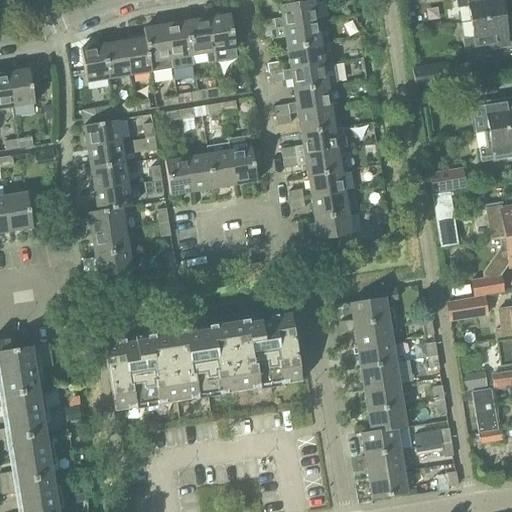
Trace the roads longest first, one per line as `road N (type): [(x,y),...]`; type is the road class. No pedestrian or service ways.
road 1 (residential): [(336,511),(241,0)]
road 2 (residential): [(471,507),(388,0)]
